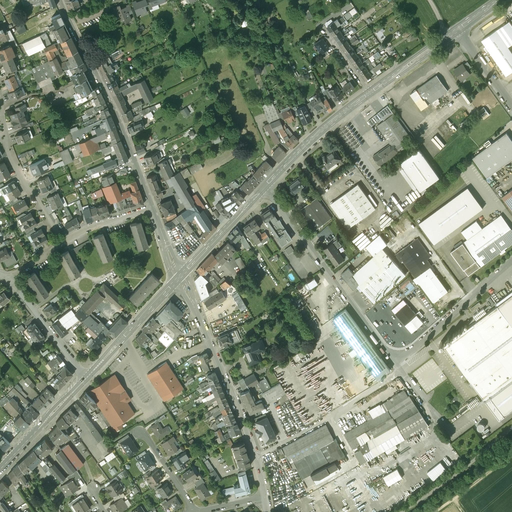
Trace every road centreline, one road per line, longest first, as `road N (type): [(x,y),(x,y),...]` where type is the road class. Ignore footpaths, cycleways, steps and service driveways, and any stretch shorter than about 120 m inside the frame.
road 1 (unclassified): [(392,362),(263,185)]
road 2 (residential): [(151,207),(67,16)]
road 3 (tertiary): [(179,276),(257,456)]
road 4 (unclassified): [(511,261),(392,362)]
road 5 (residential): [(61,243),(18,171),(0,115)]
road 6 (secondary): [(368,93),(263,185)]
road 7 (secondary): [(179,276),(85,378)]
road 8 (residential): [(5,280),(85,378)]
road 9 (secondary): [(263,185),(179,276)]
road 10 (secondary): [(85,378),(0,468)]
